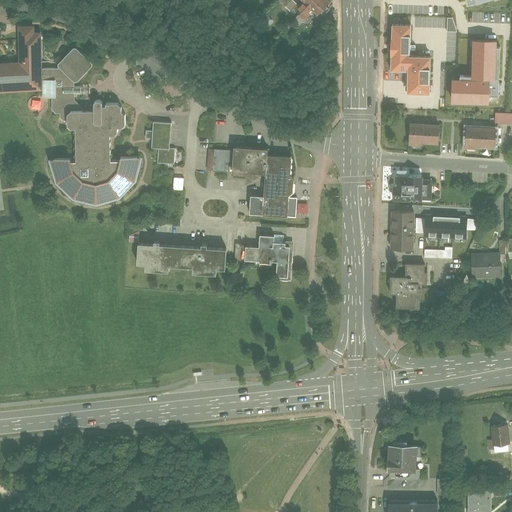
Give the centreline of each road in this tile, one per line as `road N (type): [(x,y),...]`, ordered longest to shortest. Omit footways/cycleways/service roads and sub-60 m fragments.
road 1 (secondary): [(279,400),(0,425)]
road 2 (residential): [(196,91),(70,21),(0,9)]
road 3 (primary): [(487,374),(389,356),(367,328),(355,287)]
road 4 (residential): [(358,154),(196,91)]
road 5 (primary): [(358,154),(357,0)]
road 6 (residential): [(358,154),(511,170)]
road 7 (primary): [(355,287),(336,359),(309,386),(279,400)]
road 8 (primary): [(355,287),(358,154)]
road 9 (primary): [(487,374),(361,391)]
road 10 (tertiary): [(359,511),(361,391)]
